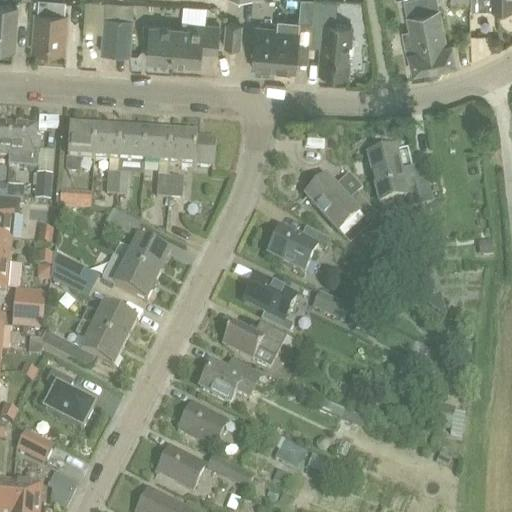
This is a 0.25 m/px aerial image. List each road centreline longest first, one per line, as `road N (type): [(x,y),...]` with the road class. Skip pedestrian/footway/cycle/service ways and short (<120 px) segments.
road 1 (residential): [(88,511),(246,195),(261,101)]
road 2 (residential): [(0,82),(261,101)]
road 3 (residential): [(261,101),(417,98),(511,63)]
